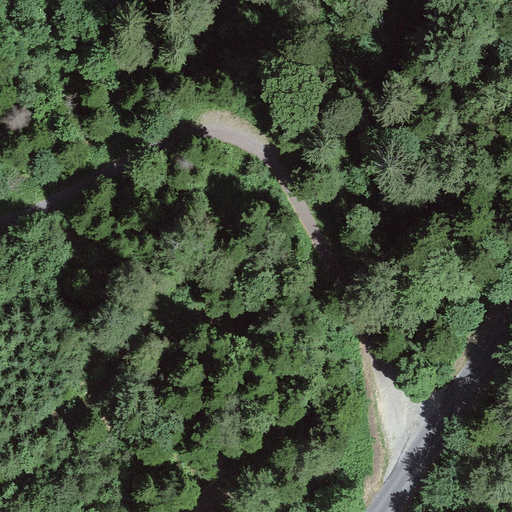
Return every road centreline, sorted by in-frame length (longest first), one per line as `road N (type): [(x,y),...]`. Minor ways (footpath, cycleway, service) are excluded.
road 1 (track): [(420,459),(343,239),(298,183),(236,151),(155,160),(0,223)]
road 2 (tertiary): [(385,511),(511,316)]
